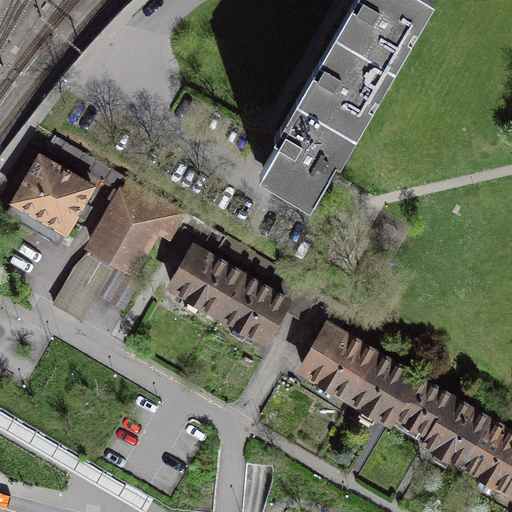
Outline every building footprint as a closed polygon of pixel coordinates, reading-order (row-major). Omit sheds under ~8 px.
[(341,35),(391,64),(428,0),(360,0),(350,18),(341,35)] [(311,84),(302,101),(352,130),(391,64),(341,35),(311,84)] [(352,130),(302,101),(272,150),(263,167),(314,197),(338,157),(337,157),(352,130)] [(45,207),(39,223),(64,233),(93,159),(33,135),(10,194),(45,207)] [(140,264),(175,199),(120,170),(86,236),(140,264)] [(275,319),(292,264),(182,229),(165,284),(275,319)] [(86,245),(54,297),(84,315),(99,290),(120,303),(136,275),(86,245)] [(511,475),(511,408),(348,317),(340,331),(314,316),(294,354),(511,475)]
